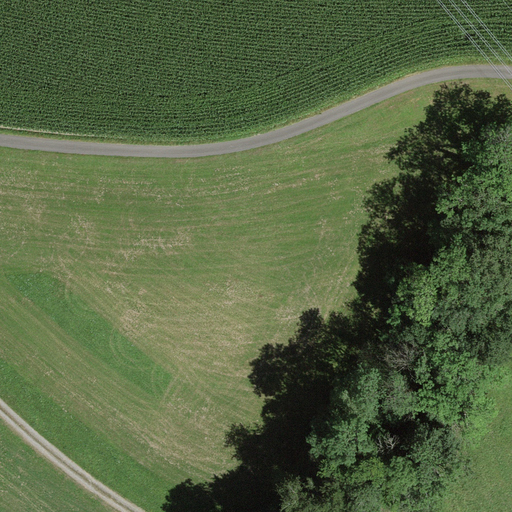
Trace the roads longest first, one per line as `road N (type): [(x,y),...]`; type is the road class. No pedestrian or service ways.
road 1 (residential): [(511,77),(462,73),(418,83),(258,141),(176,156),(0,146)]
road 2 (track): [(136,511),(0,401)]
